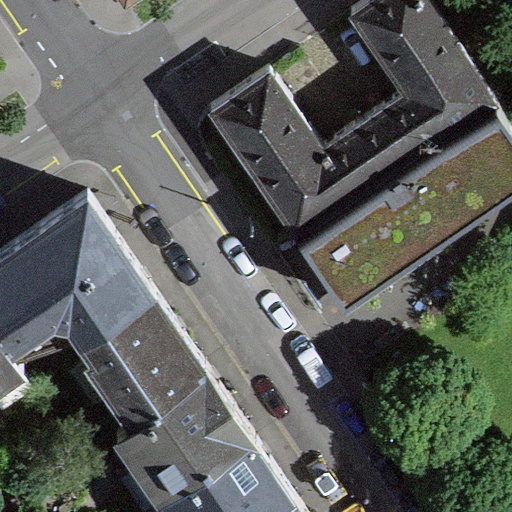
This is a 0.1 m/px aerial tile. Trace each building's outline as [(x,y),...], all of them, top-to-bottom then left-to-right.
[(497,91),(433,0),(358,0),(352,5),(406,83),(364,112),(323,140),(270,61),(212,101),(298,227),(497,91)] [(511,113),(497,91),(298,227),(345,295),(365,281),(511,180),(511,113)] [(111,220),(88,186),(0,245),(0,326),(8,339),(53,308),(71,311),(84,330),(154,282),(111,220)] [(94,345),(89,349),(134,415),(209,363),(169,304),(154,282),(84,330),(94,345)] [(8,339),(0,326),(0,373),(21,358),(8,339)] [(134,415),(118,425),(162,490),(253,427),(222,382),(209,363),(134,415)] [(177,511),(259,511),(295,488),(265,444),(253,427),(162,490),(177,511)] [(311,511),(304,502),(295,488),(259,511),(311,511)]
